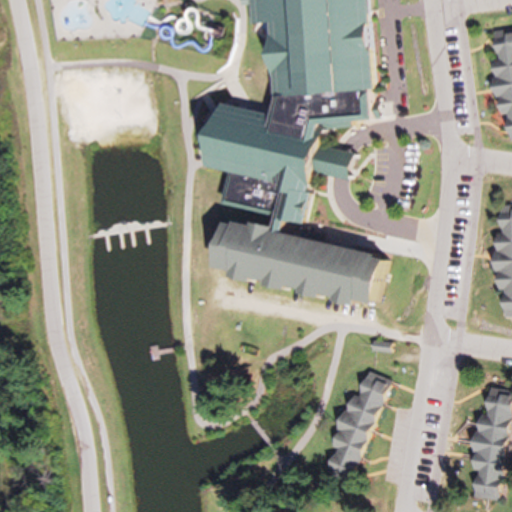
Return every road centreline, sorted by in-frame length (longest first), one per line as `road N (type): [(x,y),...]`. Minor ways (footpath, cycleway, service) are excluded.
road 1 (residential): [(14,0),(33,110),(54,348),(85,434),(92,511)]
road 2 (residential): [(402,511),(449,158),(429,0)]
